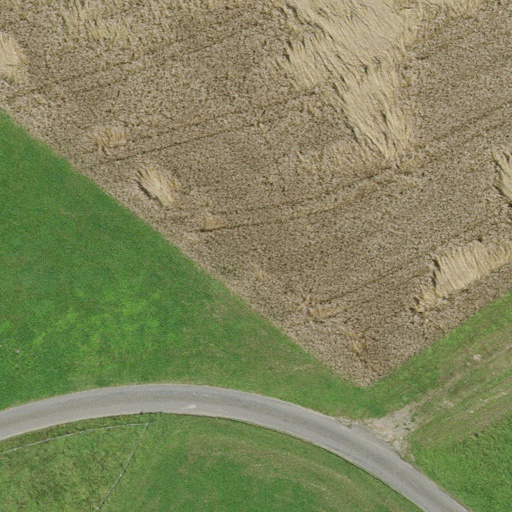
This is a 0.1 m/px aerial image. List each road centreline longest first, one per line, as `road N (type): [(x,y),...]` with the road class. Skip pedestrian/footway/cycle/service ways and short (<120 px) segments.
road 1 (track): [(0,433),(112,405),(233,409),(375,458),(441,511)]
road 2 (track): [(375,458),(416,422),(511,365)]
